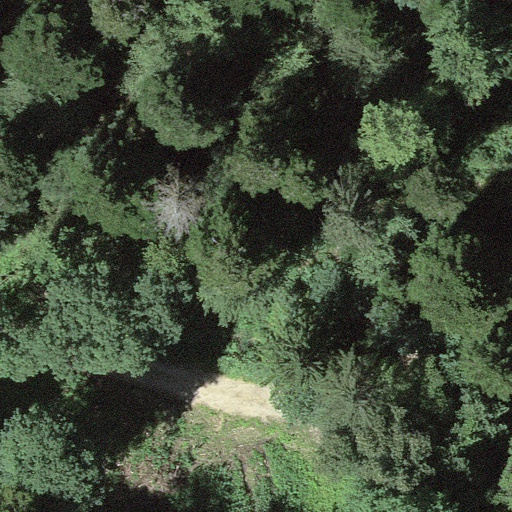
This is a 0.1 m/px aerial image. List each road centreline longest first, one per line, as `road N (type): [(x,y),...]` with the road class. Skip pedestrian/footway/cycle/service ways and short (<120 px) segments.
road 1 (track): [(0,338),(278,403),(375,360),(511,235)]
road 2 (track): [(310,389),(413,511)]
